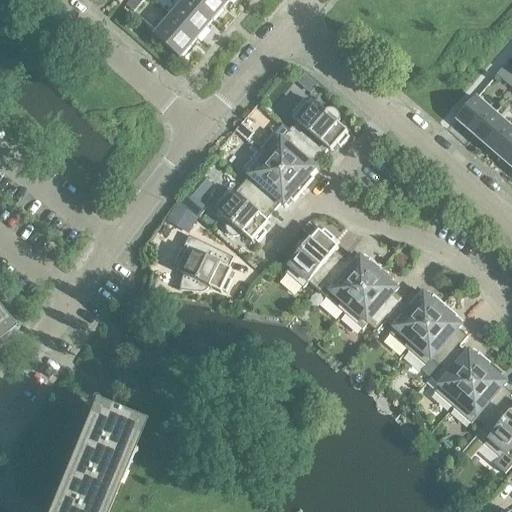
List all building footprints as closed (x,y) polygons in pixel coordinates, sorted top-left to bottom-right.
[(134,13),(145,0),(131,0),(126,6),(134,13)] [(171,19),(198,42),(214,23),(188,0),(171,19)] [(187,0),(188,0),(214,23),(230,4),(224,0),(187,0)] [(171,19),(155,38),(181,61),(198,42),(171,19)] [(511,73),(504,67),(496,76),(511,89),(511,73)] [(476,100),(457,123),(475,139),(495,116),(476,100)] [(325,112),(324,113),(314,105),(313,106),(306,101),(291,118),(297,124),(290,133),(321,160),(326,154),(329,157),(338,147),(341,150),(350,140),(347,137),(349,135),(338,126),(339,125),(340,123),(341,121),(341,120),(341,118),(340,116),(339,115),(339,114),(337,112),(336,111),(335,111),(333,110),(331,110),(330,110),(328,111),(326,111),(325,112)] [(475,139),(494,155),(511,133),(511,130),(495,116),(475,139)] [(237,132),(249,142),(256,134),(244,123),(237,132)] [(260,154),(304,193),(315,181),(311,178),(317,171),(314,168),(321,160),(290,133),(282,141),(276,136),(260,154)] [(511,169),(511,133),(494,155),(511,170),(511,169)] [(243,187),(274,214),(282,206),(285,208),(290,202),(294,205),(304,193),(260,154),(244,173),(250,178),(243,187)] [(242,237),(243,236),(253,245),(255,243),(259,246),(268,235),(264,232),(270,225),(267,223),(274,214),(243,187),(235,196),(229,190),(214,208),(220,213),(218,214),(229,223),(228,225),(227,226),(226,228),(226,229),(226,231),(227,233),(227,234),(228,236),(230,237),(231,238),(232,238),(234,239),(236,239),(237,239),(239,239),(241,238),(242,237)] [(186,206),(191,200),(185,195),(181,201),(186,206)] [(320,234),(311,244),(310,243),(308,242),(307,242),(305,241),(304,241),(302,242),(301,242),(299,243),(298,244),(297,245),(296,247),(296,248),(295,250),(295,251),(295,253),(296,254),(297,256),(297,257),(299,258),(290,268),(291,270),(286,276),(304,291),(309,285),(318,292),(345,261),(336,253),(339,250),(332,245),(336,241),(325,232),(322,235),(320,234)] [(209,291),(210,290),(222,295),(223,293),(227,295),(233,283),(229,281),(233,273),(229,271),(235,260),(190,238),(174,270),(181,274),(181,275),(184,277),(181,285),(180,293),(201,295),(202,295),(203,295),(205,294),(206,294),(207,293),(208,292),(209,291)] [(344,316),(383,272),(371,261),(368,265),(361,259),(359,262),(350,255),(345,261),(318,292),(326,300),(344,316)] [(383,272),(344,316),(363,332),(369,326),(378,334),(387,323),(404,302),(396,295),(398,292),(392,286),(395,282),(383,272)] [(408,353),(447,308),(435,298),(431,301),(425,296),(422,299),(413,291),(404,302),(387,323),(395,330),(390,337),(408,353)] [(459,319),(447,308),(408,353),(426,369),(432,362),(441,370),(459,349),(460,349),(469,339),(459,331),(462,328),(455,322),(459,319)] [(0,348),(12,339),(0,324),(0,348)] [(432,380),(441,388),(435,394),(454,410),(492,366),(480,355),(477,359),(470,353),(468,356),(460,349),(459,349),(441,370),(432,380)] [(454,410),(472,426),(478,420),(486,427),(486,428),(509,402),(511,398),(511,394),(505,388),(507,385),(501,380),(504,376),(492,366),(454,410)] [(511,404),(509,402),(486,428),(486,427),(481,433),(490,441),(485,447),(500,460),(494,466),(506,476),(511,469),(511,459),(509,457),(511,454),(511,404)] [(110,511),(143,432),(93,411),(50,511),(110,511)]
